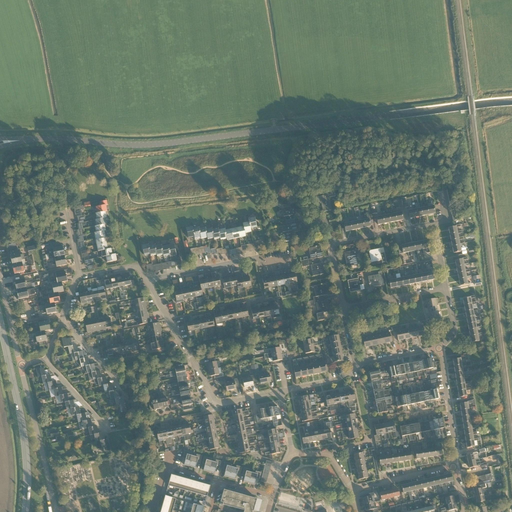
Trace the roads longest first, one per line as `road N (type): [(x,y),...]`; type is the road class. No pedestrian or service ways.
road 1 (secondary): [(504,101),(159,145),(36,139)]
road 2 (primary): [(24,511),(25,453),(0,322)]
road 3 (unclassified): [(55,511),(19,365)]
road 4 (residential): [(146,281),(254,258),(288,260)]
road 5 (residential): [(213,400),(146,281)]
road 6 (residential): [(452,467),(438,348)]
